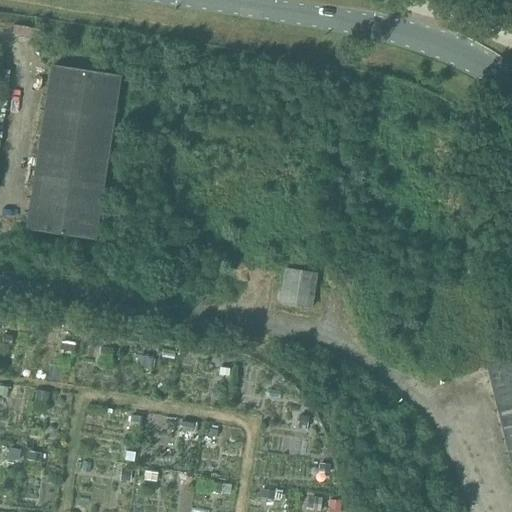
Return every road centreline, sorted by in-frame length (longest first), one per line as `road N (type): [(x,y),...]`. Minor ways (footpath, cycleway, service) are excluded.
road 1 (track): [(0,289),(318,340),(414,402),(445,443),(472,511)]
road 2 (secondary): [(511,89),(419,39),(183,0)]
road 3 (track): [(0,380),(242,420),(250,428),(239,511)]
road 4 (track): [(0,202),(18,92),(17,43),(0,31)]
